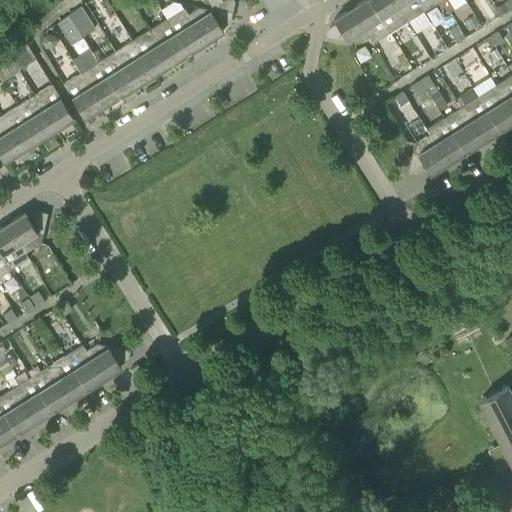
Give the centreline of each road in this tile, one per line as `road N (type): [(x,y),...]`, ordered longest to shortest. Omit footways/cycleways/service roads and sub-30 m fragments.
road 1 (residential): [(181,368),(405,229)]
road 2 (residential): [(274,29),(56,169)]
road 3 (residential): [(274,29),(405,229)]
road 4 (residential): [(181,368),(56,169)]
road 5 (residential): [(0,487),(181,368)]
road 6 (unclassified): [(405,229),(511,165)]
